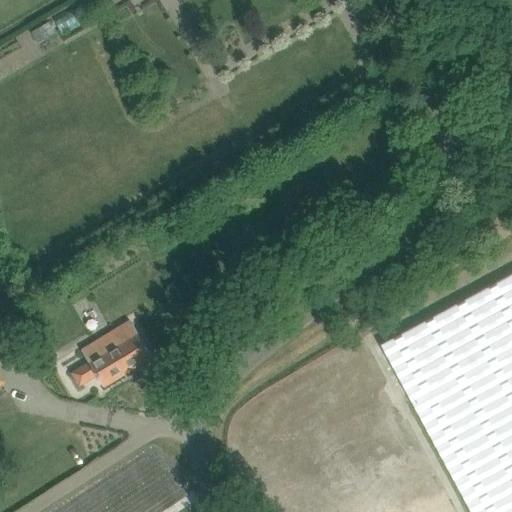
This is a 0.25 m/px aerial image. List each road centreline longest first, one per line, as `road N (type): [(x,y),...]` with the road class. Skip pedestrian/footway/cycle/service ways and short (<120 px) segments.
road 1 (unclassified): [(201,410),(227,377),(414,220),(438,175),(434,87),(391,0)]
road 2 (unclassified): [(201,410),(177,411),(28,511)]
